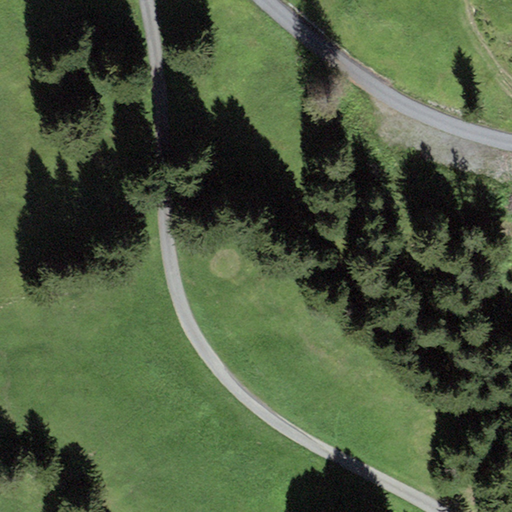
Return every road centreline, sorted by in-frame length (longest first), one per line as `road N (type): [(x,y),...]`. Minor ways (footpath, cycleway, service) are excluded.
road 1 (unclassified): [(141,0),(172,289),(235,391),(368,470),(417,511)]
road 2 (unclassified): [(511,139),(408,110),(275,0)]
